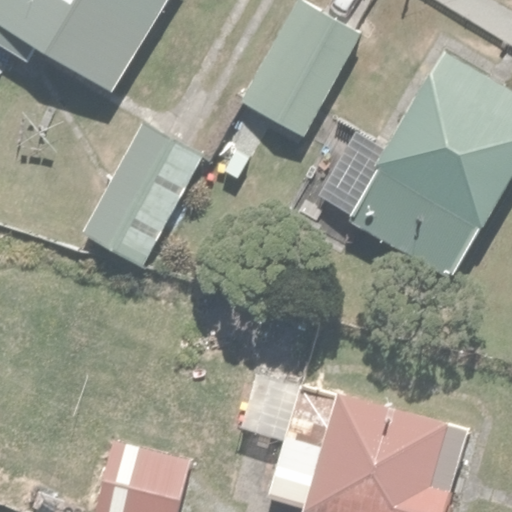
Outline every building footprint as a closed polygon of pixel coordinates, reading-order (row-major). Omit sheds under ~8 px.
[(156,0),(0,0),(0,34),(18,46),(28,29),(110,78),(156,0)] [(321,0),(294,0),(243,90),(310,129),(368,27),(321,0)] [(511,81),(444,42),(349,205),(461,271),(511,183),(511,81)] [(212,143),(146,106),(81,222),(146,259),(212,143)] [(293,398),(267,485),(355,511),(453,511),(461,487),(449,483),(454,465),(465,468),(480,417),(335,373),(325,408),(293,398)] [(120,432),(97,508),(111,511),(169,511),(188,452),(120,432)]
